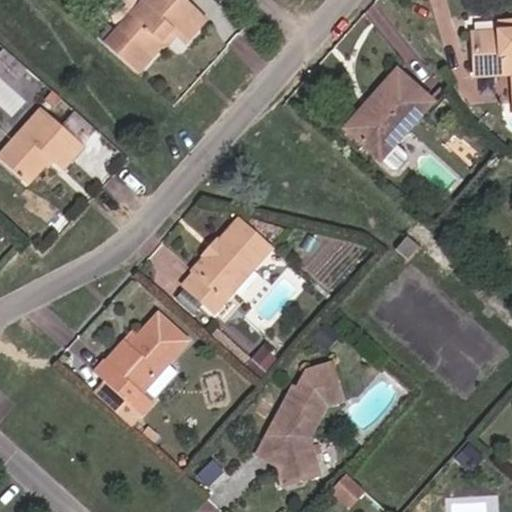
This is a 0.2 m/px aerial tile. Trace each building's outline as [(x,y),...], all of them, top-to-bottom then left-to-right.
[(201,24),(174,0),(142,0),(100,46),(132,75),(159,46),(156,43),(161,37),(177,51),(201,24)] [(511,27),(510,28),(510,38),(497,38),(470,39),(472,80),(508,79),(510,107),(511,106),(511,27)] [(497,28),(497,38),(510,38),(510,28),(497,28)] [(378,114),(352,141),(376,164),(429,109),(395,75),(368,104),(378,114)] [(378,114),(368,104),(341,131),(352,141),(378,114)] [(40,167),(51,176),(74,151),(33,114),(0,152),(0,172),(18,190),(40,167)] [(186,274),(192,279),(179,294),(205,318),(226,294),(223,292),(241,273),(246,277),(265,256),(231,226),(211,249),(214,252),(205,262),(200,258),(186,274)] [(401,272),(418,253),(404,240),(386,260),(401,272)] [(89,371),(100,380),(122,400),(134,411),(144,399),(133,389),(178,339),(152,316),(124,345),(120,342),(103,361),(100,358),(89,371)] [(333,340),(320,328),(308,342),(320,354),(333,340)] [(263,465),(272,463),(274,467),(270,477),(275,490),(311,477),(301,446),(322,407),(334,400),(324,370),(299,377),(255,461),(263,465)] [(122,400),(100,380),(86,393),(109,415),(122,400)] [(343,476),(329,492),(346,508),(361,492),(343,476)]
